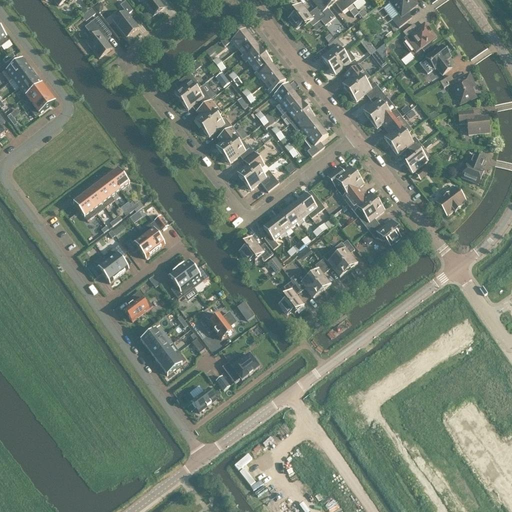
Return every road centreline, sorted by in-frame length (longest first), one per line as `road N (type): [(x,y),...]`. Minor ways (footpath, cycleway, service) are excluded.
road 1 (residential): [(357,140),(250,217),(128,61),(208,0)]
road 2 (residential): [(438,511),(367,404),(470,329)]
road 3 (residential): [(0,165),(73,109),(0,11)]
road 4 (tertiary): [(293,396),(456,273)]
road 5 (residential): [(102,313),(0,175)]
road 6 (residential): [(357,140),(260,18)]
road 7 (residential): [(306,329),(426,231)]
